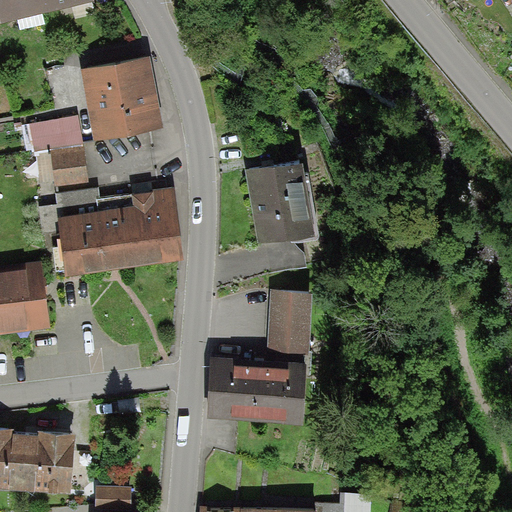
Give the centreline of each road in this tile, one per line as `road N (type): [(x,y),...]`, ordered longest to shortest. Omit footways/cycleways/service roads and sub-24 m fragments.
road 1 (tertiary): [(192,373),(202,152),(173,50),(147,0)]
road 2 (residential): [(192,373),(0,399)]
road 3 (secondary): [(511,132),(402,0)]
road 4 (tertiary): [(182,511),(192,373)]
